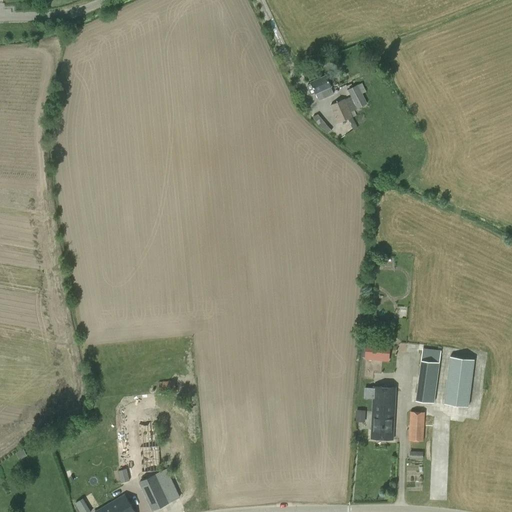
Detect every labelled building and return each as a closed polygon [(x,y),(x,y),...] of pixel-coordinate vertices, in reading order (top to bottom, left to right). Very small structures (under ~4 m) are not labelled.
[(310,81),(311,83),(306,85),(310,95),(315,93),(319,101),(334,94),(332,89),(326,74),(310,81)] [(338,123),(348,119),(353,130),(357,128),(352,117),(353,117),(351,112),(357,109),(367,104),(362,94),(366,92),(362,83),(347,90),(350,97),(345,99),(330,105),(338,123)] [(332,130),(318,114),(313,117),(317,124),(328,134),(332,130)] [(398,345),(373,343),(372,360),(396,362),(398,345)] [(441,351),(422,349),(421,361),(420,361),(415,401),(434,403),(440,363),(439,363),(441,351)] [(444,404),(468,407),(474,359),(450,356),(444,404)] [(175,391),(174,380),(159,382),(158,382),(159,393),(175,391)] [(374,388),(373,399),(371,438),(392,440),(395,388),(374,387),(374,388)] [(364,399),(373,399),(374,388),(364,388),(364,399)] [(365,410),(357,410),(356,420),(364,420),(365,410)] [(424,413),(410,412),(409,440),(423,441),(424,413)] [(157,425),(139,426),(142,472),(161,471),(157,425)] [(115,469),(120,483),(130,479),(125,466),(115,469)] [(160,472),(141,481),(139,482),(152,510),(180,497),(167,469),(160,472)] [(133,511),(124,496),(96,511),(133,511)]
